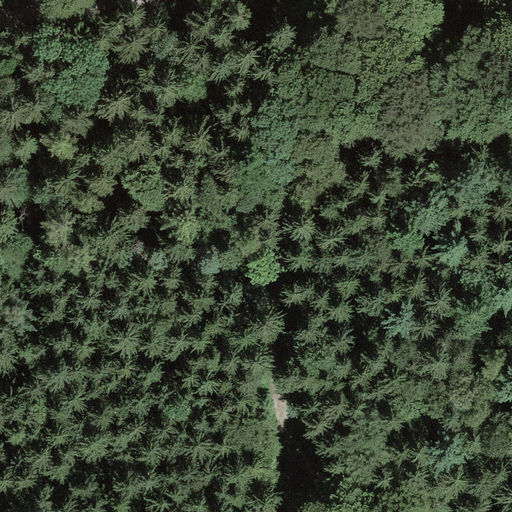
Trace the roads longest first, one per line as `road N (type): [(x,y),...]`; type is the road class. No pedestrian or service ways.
road 1 (track): [(301,0),(255,230),(276,511)]
road 2 (track): [(445,511),(266,425)]
